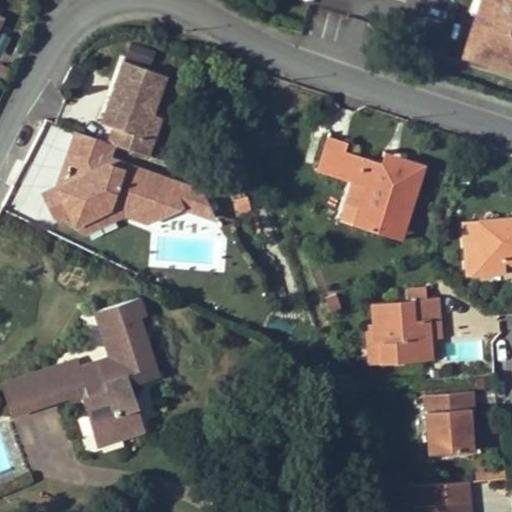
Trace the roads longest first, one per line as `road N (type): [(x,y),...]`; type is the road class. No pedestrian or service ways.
road 1 (residential): [(148,0),(511,124)]
road 2 (residential): [(0,131),(55,25),(93,0)]
